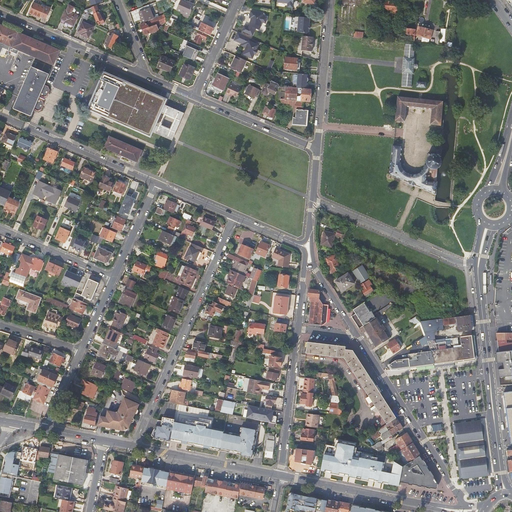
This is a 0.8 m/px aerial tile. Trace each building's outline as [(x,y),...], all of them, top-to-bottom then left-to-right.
[(183,0),(181,0),(177,10),(189,15),(194,5),(183,0)] [(398,0),(385,0),(384,11),(390,12),(398,13),(399,0),(398,0)] [(139,8),(140,11),(150,7),(158,4),(157,1),(139,8)] [(29,12),(40,17),(41,16),(45,8),(34,3),(29,12)] [(69,5),(67,10),(65,10),(61,19),(66,20),(66,22),(73,25),(78,15),(74,14),(76,9),(74,8),(74,7),(69,5)] [(89,13),(91,15),(93,16),(96,22),(97,21),(99,24),(100,24),(104,23),(97,5),(84,10),(87,13),(89,13)] [(150,7),(140,11),(139,11),(143,22),(154,18),(150,7)] [(45,8),(41,16),(45,18),(49,10),(45,8)] [(87,20),(90,15),(87,13),(84,10),(81,17),(87,20)] [(264,16),(265,13),(251,11),(250,17),(252,18),(251,23),(252,23),(251,25),(250,25),(249,25),(248,27),(245,26),(243,31),(253,35),(256,28),(259,29),(261,25),(262,21),(266,22),(267,17),(264,16)] [(166,21),(163,14),(154,18),(154,19),(140,24),(144,34),(158,29),(156,25),(166,21)] [(171,25),(174,19),(172,18),(169,16),(165,24),(163,29),(165,30),(168,24),(171,25)] [(299,16),(297,32),(309,33),(310,17),(299,16)] [(81,35),(88,38),(93,27),(82,22),(78,31),(82,33),(81,35)] [(0,23),(0,49),(2,50),(3,48),(9,50),(11,47),(53,65),(60,50),(0,23)] [(191,25),(191,26),(199,30),(208,34),(210,35),(213,28),(202,23),(200,28),(191,25)] [(419,35),(418,39),(422,40),(423,36),(430,38),(433,30),(429,29),(430,26),(423,24),(422,27),(419,26),(417,35),(419,35)] [(410,40),(415,41),(416,29),(404,28),(402,42),(407,42),(408,38),(406,38),(406,35),(410,35),(410,40)] [(206,40),(208,34),(199,30),(194,41),(200,44),(203,38),(206,40)] [(251,38),(238,33),(234,40),(247,46),(246,48),(243,55),(252,59),(254,55),(256,55),(257,55),(258,52),(257,51),(258,50),(256,50),(258,45),(249,41),(251,38)] [(118,36),(113,34),(112,37),(109,35),(105,44),(112,48),(118,36)] [(312,51),(313,37),(303,36),(302,50),(312,51)] [(187,45),(182,55),(194,60),(196,55),(197,55),(200,51),(197,49),(198,45),(188,41),(186,45),(187,45)] [(403,73),(402,80),(402,86),(412,87),(413,74),(414,74),(415,66),(415,64),(415,57),(414,57),(416,45),(406,44),(404,56),(403,56),(402,73),(403,73)] [(170,73),(175,61),(163,56),(161,59),(160,58),(156,67),(170,73)] [(241,73),(247,60),(236,56),(231,68),(236,71),(241,73)] [(298,62),(298,58),(285,57),(285,69),(297,70),(298,62)] [(179,75),(190,79),(195,67),(189,64),(188,65),(186,64),(186,65),(184,64),(179,75)] [(43,100),(39,98),(38,98),(39,95),(40,95),(44,97),(48,96),(50,90),(49,86),(45,85),(44,84),(48,74),(33,67),(15,107),(30,114),(33,109),(34,109),(38,111),(42,109),(44,104),(43,100)] [(276,82),(277,80),(270,70),(268,75),(276,82)] [(163,103),(165,100),(104,73),(89,109),(150,135),(151,131),(163,103)] [(213,86),(223,90),(224,90),(229,78),(218,73),(213,85),(213,86)] [(306,88),(307,81),(308,81),(308,80),(308,79),(308,78),(308,77),(307,77),(307,74),(298,73),(297,88),(306,88)] [(263,87),(251,82),(247,91),(246,93),(255,97),(255,96),(258,97),(263,87)] [(269,91),(277,95),(279,89),(276,87),(276,85),(271,82),(270,85),(266,83),(263,92),(264,94),(265,95),(268,94),(269,91)] [(241,88),(230,83),(225,94),(230,95),(230,94),(232,95),(237,97),(241,88)] [(285,100),(286,87),(280,86),(279,89),(277,95),(275,99),(285,100)] [(310,102),(311,89),(306,88),(297,88),(293,87),(286,87),(285,100),(275,99),(293,108),(294,108),(303,109),(304,101),(310,102)] [(406,106),(419,107),(432,109),(430,124),(441,125),(443,101),(398,97),(395,120),(405,121),(406,106)] [(163,103),(151,131),(171,140),(183,112),(163,103)] [(277,110),(271,107),(271,108),(268,114),(267,115),(274,118),(277,110)] [(307,125),(308,110),(296,109),(295,117),(293,117),(292,124),(307,125)] [(410,130),(412,118),(424,120),(425,114),(407,112),(405,130),(410,130)] [(6,147),(11,149),(17,136),(11,134),(10,134),(6,132),(2,141),(8,144),(6,147)] [(33,142),(21,136),(17,145),(30,150),(33,142)] [(105,147),(137,161),(142,150),(109,136),(105,147)] [(400,178),(414,184),(416,185),(418,180),(418,177),(418,174),(417,173),(416,174),(414,174),(412,174),(409,173),(407,173),(405,171),(403,169),(402,167),(401,165),(401,163),(401,161),(401,159),(402,146),(397,145),(393,145),(390,174),(400,178)] [(58,152),(48,148),(44,159),(53,163),(58,152)] [(428,167),(430,168),(431,169),(433,169),(435,169),(436,169),(438,168),(440,167),(441,165),(442,163),(442,161),(442,160),(441,159),(441,157),(440,156),(440,155),(440,154),(439,153),(438,153),(438,154),(437,154),(436,154),(435,154),(434,154),(432,154),(431,154),(431,153),(430,153),(429,153),(428,154),(428,155),(429,156),(428,157),(427,158),(426,160),(426,161),(426,163),(427,164),(427,165),(428,167)] [(76,163),(64,158),(61,165),(73,170),(76,163)] [(1,169),(6,171),(10,162),(5,160),(1,169)] [(429,170),(430,168),(428,167),(427,165),(427,164),(426,163),(425,163),(425,165),(424,166),(423,168),(422,170),(424,172),(425,174),(424,176),(424,178),(420,187),(422,188),(436,193),(436,181),(431,181),(427,180),(427,173),(428,172),(429,170)] [(88,169),(83,167),(79,177),(80,177),(80,178),(83,180),(84,179),(93,182),(97,173),(91,170),(91,171),(88,170),(88,169)] [(416,185),(420,187),(424,178),(424,176),(425,174),(424,172),(422,170),(420,172),(417,173),(418,174),(418,177),(418,180),(416,185)] [(98,187),(110,192),(114,183),(108,181),(110,178),(103,176),(98,187)] [(33,194),(44,198),(45,195),(48,196),(47,200),(57,204),(63,190),(39,180),(33,194)] [(127,185),(117,181),(113,190),(123,194),(127,185)] [(138,189),(130,186),(127,194),(134,198),(138,189)] [(0,202),(6,205),(9,197),(11,192),(0,187),(0,202)] [(68,196),(64,206),(76,211),(81,201),(68,196)] [(21,202),(9,197),(6,205),(5,207),(9,209),(11,210),(11,211),(16,213),(21,202)] [(167,200),(163,209),(166,210),(173,213),(177,204),(167,200)] [(130,211),(121,207),(117,216),(118,216),(126,220),(130,211)] [(164,216),(166,210),(163,209),(158,207),(156,213),(164,216)] [(48,220),(38,216),(34,226),(43,230),(48,220)] [(124,224),(126,220),(118,216),(116,219),(114,218),(111,224),(105,221),(104,224),(122,232),(126,224),(124,224)] [(170,224),(167,232),(172,235),(174,231),(174,230),(176,230),(177,227),(178,227),(180,221),(171,217),(168,223),(170,224)] [(204,217),(201,225),(212,230),(216,222),(204,217)] [(190,225),(191,221),(190,220),(188,220),(181,234),(180,238),(183,239),(183,240),(185,236),(186,233),(188,234),(191,236),(195,228),(190,225)] [(104,227),(100,237),(112,242),(116,232),(104,227)] [(70,231),(61,228),(56,239),(65,243),(70,231)] [(170,244),(174,235),(172,235),(167,232),(162,230),(159,239),(170,244)] [(340,242),(342,242),(346,233),(338,230),(336,235),(342,238),(340,242)] [(334,234),(324,232),(322,244),(332,246),(334,234)] [(81,252),(86,241),(77,237),(72,248),(81,252)] [(196,240),(194,244),(203,248),(205,243),(196,240)] [(270,245),(261,241),(256,253),(265,257),(270,245)] [(15,247),(5,242),(5,244),(1,251),(11,255),(15,247)] [(197,262),(203,248),(194,244),(192,243),(186,257),(197,262)] [(253,250),(242,245),(238,254),(249,259),(253,250)] [(113,253),(99,247),(94,258),(106,263),(109,262),(113,253)] [(164,266),(169,255),(168,255),(159,251),(156,259),(158,260),(157,263),(164,266)] [(289,254),(274,252),(273,259),(279,260),(278,266),(288,268),(289,254)] [(229,253),(227,257),(235,261),(239,262),(247,266),(249,262),(229,253)] [(39,271),(43,261),(37,259),(34,258),(33,259),(29,257),(29,256),(23,254),(22,255),(15,272),(26,277),(27,274),(30,267),(39,271)] [(336,254),(325,258),(330,274),(341,270),(336,254)] [(46,269),(59,275),(63,268),(49,262),(46,269)] [(146,266),(137,262),(133,269),(139,272),(138,275),(142,277),(145,270),(148,271),(150,271),(152,266),(147,264),(146,266)] [(239,262),(235,271),(246,276),(247,273),(245,272),(247,266),(239,262)] [(368,279),(357,262),(349,267),(352,272),(360,284),(368,279)] [(196,270),(186,266),(185,267),(182,274),(179,282),(189,287),(196,270)] [(258,281),(262,271),(254,268),(250,277),(258,281)] [(165,274),(166,271),(161,270),(158,276),(164,279),(166,275),(165,274)] [(231,270),(226,283),(229,284),(238,288),(240,289),(246,276),(235,271),(231,270)] [(67,271),(63,281),(78,287),(83,278),(76,275),(75,275),(72,274),(72,273),(67,271)] [(348,273),(335,282),(342,292),(355,283),(348,273)] [(288,287),(289,276),(280,275),(278,286),(288,287)] [(82,295),(76,293),(74,298),(75,298),(83,301),(85,297),(92,300),(99,283),(89,279),(82,295)] [(129,279),(126,286),(127,287),(132,289),(135,282),(129,279)] [(372,285),(369,280),(361,285),(364,290),(362,291),(367,297),(372,293),(371,293),(373,292),(370,286),(372,285)] [(234,297),(238,288),(229,284),(225,293),(234,297)] [(137,293),(126,288),(120,302),(131,307),(137,293)] [(42,298),(20,289),(16,299),(29,303),(26,310),(36,313),(42,298)] [(311,301),(308,323),(323,325),(326,322),(328,305),(323,305),(319,299),(320,290),(309,289),(308,294),(308,297),(310,297),(310,301),(311,301)] [(184,298),(177,294),(176,297),(175,296),(169,309),(179,313),(184,301),(183,300),(184,298)] [(259,304),(261,297),(254,295),(252,300),(252,302),(259,304)] [(289,298),(275,296),(273,313),(287,315),(289,298)] [(0,312),(5,315),(12,301),(4,297),(1,306),(0,305),(0,312)] [(228,306),(230,302),(219,297),(217,301),(228,306)] [(83,313),(87,303),(83,301),(75,298),(70,308),(83,313)] [(52,299),(50,303),(54,304),(65,309),(67,305),(52,299)] [(224,307),(213,301),(211,305),(210,304),(209,306),(205,313),(213,317),(216,312),(220,314),(224,307)] [(356,314),(352,316),(354,320),(359,328),(363,326),(377,317),(394,306),(392,303),(373,314),(371,311),(370,312),(364,302),(353,310),(356,314)] [(247,309),(241,327),(244,328),(250,310),(247,309)] [(121,329),(128,315),(117,311),(113,320),(114,320),(112,325),(121,329)] [(48,312),(43,326),(55,330),(56,326),(60,327),(64,318),(48,312)] [(82,320),(69,314),(65,323),(78,329),(82,320)] [(176,319),(168,315),(163,327),(171,330),(176,319)] [(459,331),(472,330),(471,322),(470,315),(455,317),(420,321),(425,335),(427,341),(435,340),(434,334),(432,334),(432,331),(443,329),(443,325),(448,325),(455,324),(458,324),(458,327),(456,327),(456,329),(458,329),(459,331)] [(409,321),(411,324),(413,326),(420,321),(416,316),(409,321)] [(363,326),(377,346),(390,338),(377,317),(363,326)] [(264,334),(265,325),(254,323),(254,324),(249,324),(248,334),(253,334),(253,333),(264,334)] [(286,325),(275,324),(275,331),(286,332),(286,325)] [(223,327),(210,325),(208,337),(220,339),(223,327)] [(233,340),(240,342),(244,328),(241,327),(240,331),(237,330),(233,340)] [(116,344),(121,333),(110,328),(105,340),(116,344)] [(167,336),(168,333),(160,329),(154,344),(163,348),(168,337),(167,336)] [(511,333),(497,333),(499,352),(511,350),(511,344),(508,345),(507,340),(511,340),(511,333)] [(135,336),(132,334),(131,337),(134,339),(146,344),(148,341),(135,335),(135,336)] [(421,345),(428,344),(427,341),(425,335),(418,340),(421,345)] [(437,350),(431,351),(434,364),(475,358),(473,335),(461,337),(462,347),(437,350)] [(19,343),(8,338),(5,346),(3,350),(13,355),(19,343)] [(401,348),(394,339),(387,344),(393,353),(401,348)] [(195,340),(193,350),(200,351),(204,352),(205,342),(195,340)] [(437,350),(435,340),(427,341),(428,344),(431,351),(437,350)] [(376,408),(386,424),(396,418),(393,412),(390,408),(386,402),(381,395),(377,388),(370,377),(363,366),(353,351),(345,350),(346,347),(307,342),(306,354),(344,358),(369,397),(366,399),(369,403),(372,401),(376,408)] [(119,362),(124,352),(102,343),(97,355),(107,359),(109,353),(117,356),(116,361),(119,362)] [(157,352),(158,349),(150,346),(147,352),(145,351),(142,356),(145,357),(145,358),(147,358),(146,360),(149,362),(150,360),(155,362),(159,353),(157,352)] [(30,350),(24,348),(21,354),(27,356),(28,354),(35,356),(35,357),(40,358),(41,358),(43,351),(38,349),(35,348),(30,347),(30,350)] [(511,350),(499,352),(496,353),(497,363),(500,363),(499,369),(498,369),(500,386),(503,385),(508,385),(511,384),(511,350)] [(193,352),(188,351),(186,357),(185,357),(184,361),(187,361),(188,360),(194,361),(195,359),(196,353),(193,352)] [(389,365),(392,369),(434,364),(431,351),(408,354),(409,358),(396,360),(389,365)] [(64,358),(54,353),(50,362),(60,367),(64,358)] [(282,358),(270,356),(269,366),(281,367),(282,358)] [(49,361),(45,359),(42,365),(54,371),(56,367),(48,363),(49,361)] [(147,371),(151,364),(139,359),(134,370),(139,372),(138,373),(142,375),(142,374),(144,375),(146,375),(147,371)] [(106,366),(97,362),(92,373),(101,378),(106,366)] [(53,373),(54,371),(42,365),(40,364),(37,369),(32,381),(40,384),(41,384),(50,389),(52,386),(52,387),(57,375),(53,373)] [(183,379),(192,380),(193,376),(197,377),(199,368),(185,365),(183,379)] [(280,374),(281,370),(270,368),(269,372),(268,371),(266,379),(277,381),(278,373),(280,374)] [(332,390),(337,388),(333,374),(330,375),(330,374),(317,372),(317,376),(320,375),(320,377),(328,375),(332,390)] [(126,378),(121,388),(132,393),(134,389),(136,388),(137,385),(136,382),(130,380),(131,378),(129,377),(128,379),(126,378)] [(304,392),(307,393),(313,393),(314,379),(305,378),(304,382),(305,383),(304,392)] [(92,398),(98,386),(83,379),(81,383),(85,385),(84,387),(85,387),(82,393),(92,398)] [(190,391),(192,380),(183,379),(182,382),(181,389),(190,391)] [(250,379),(247,391),(258,394),(260,387),(261,387),(261,388),(269,390),(270,383),(262,381),(250,379)] [(16,387),(5,382),(3,387),(1,393),(12,398),(16,387)] [(32,392),(36,394),(37,391),(34,389),(35,387),(27,383),(23,391),(31,395),(32,392)] [(50,389),(41,384),(40,384),(39,386),(38,385),(36,388),(38,389),(37,391),(36,394),(33,399),(36,400),(36,401),(40,403),(40,402),(44,403),(46,398),(47,398),(49,394),(48,394),(50,389)] [(172,389),(169,402),(176,403),(178,404),(183,405),(186,392),(172,389)] [(311,406),(313,393),(307,393),(307,394),(302,394),(301,403),(306,404),(306,406),(311,406)] [(322,401),(330,402),(340,403),(338,396),(329,395),(323,394),(322,401)] [(266,403),(265,408),(272,410),(273,402),(276,402),(276,397),(275,397),(267,396),(266,401),(266,403)] [(129,428),(140,405),(126,399),(125,398),(119,412),(116,413),(108,411),(108,413),(106,420),(105,419),(103,427),(124,431),(129,428)] [(84,407),(86,403),(80,401),(77,410),(82,411),(84,407)] [(330,402),(329,413),(342,414),(340,403),(330,402)] [(249,405),(247,418),(267,422),(272,423),(275,423),(276,423),(277,417),(273,416),(274,410),(272,410),(265,408),(249,405)] [(86,415),(85,422),(95,424),(97,412),(95,412),(96,408),(93,408),(93,409),(88,408),(87,415),(86,415)] [(306,421),(306,426),(318,428),(319,415),(309,414),(308,422),(306,421)] [(100,416),(97,426),(103,427),(105,419),(106,420),(107,418),(100,416)] [(162,421),(158,420),(152,435),(153,436),(171,440),(174,422),(175,419),(163,417),(162,421)] [(384,440),(403,428),(399,423),(396,418),(386,424),(371,434),(374,440),(381,435),(379,432),(387,427),(389,430),(382,434),(381,436),(384,440)] [(171,440),(220,450),(224,433),(224,432),(206,428),(206,427),(196,424),(196,426),(174,422),(171,440)] [(487,473),(481,423),(456,426),(462,476),(487,473)] [(241,436),(224,433),(220,450),(252,457),(257,430),(243,427),(241,436)] [(314,430),(302,429),(301,440),(313,441),(314,430)] [(394,448),(397,452),(412,443),(411,440),(406,433),(396,440),(399,445),(394,448)] [(274,436),(265,435),(264,445),(266,445),(265,457),(272,457),(274,446),(275,446),(276,443),(274,443),(274,440),(274,436)] [(398,487),(399,482),(401,476),(403,466),(393,461),(391,473),(382,471),(384,462),(353,456),(355,446),(337,443),(335,456),(324,454),(321,472),(325,473),(324,478),(331,479),(332,475),(343,477),(342,481),(354,483),(355,480),(368,482),(367,486),(383,489),(384,484),(398,487)] [(402,459),(405,465),(420,456),(420,455),(415,447),(412,443),(397,452),(396,453),(400,460),(402,459)] [(50,448),(41,446),(39,456),(48,458),(50,448)] [(22,458),(36,460),(38,451),(24,448),(22,458)] [(314,450),(296,448),(295,462),(311,465),(314,450)] [(19,468),(19,465),(13,464),(14,457),(17,458),(18,453),(14,452),(8,454),(5,459),(3,469),(5,469),(4,477),(2,477),(1,480),(0,485),(0,492),(1,492),(0,494),(0,495),(9,497),(10,492),(12,481),(13,476),(14,474),(17,474),(19,468)] [(59,454),(52,453),(50,463),(51,464),(49,472),(55,473),(59,454)] [(88,460),(59,454),(55,473),(54,479),(83,485),(88,460)] [(423,460),(420,456),(405,465),(403,466),(401,476),(399,482),(408,483),(407,485),(412,486),(412,485),(417,486),(417,487),(421,487),(421,486),(426,487),(426,488),(430,489),(430,488),(436,489),(437,483),(433,477),(434,476),(430,470),(430,471),(428,468),(426,466),(427,466),(424,461),(423,460)] [(123,463),(113,461),(113,464),(111,464),(111,468),(112,468),(111,472),(121,474),(123,463)] [(130,475),(142,477),(144,468),(144,467),(140,466),(140,467),(132,466),(130,475)] [(152,470),(144,468),(142,477),(141,485),(166,490),(166,488),(169,472),(153,469),(152,470)] [(195,477),(169,472),(166,488),(192,493),(195,477)] [(202,485),(206,486),(208,478),(208,477),(204,476),(204,478),(196,477),(194,486),(202,487),(202,485)] [(205,492),(218,494),(220,480),(218,480),(208,478),(206,486),(205,492)] [(218,494),(238,498),(238,494),(240,484),(224,481),(220,480),(218,494)] [(263,499),(265,489),(241,483),(240,484),(238,494),(263,499)] [(59,485),(56,498),(63,499),(69,501),(71,488),(59,485)] [(104,510),(113,511),(120,511),(122,504),(125,505),(126,499),(124,499),(126,489),(116,487),(112,504),(111,504),(111,505),(110,506),(105,505),(104,510)] [(315,511),(316,510),(325,511),(327,501),(290,493),(290,494),(286,511),(294,511),(297,511),(299,511),(300,509),(313,511),(315,511)] [(63,499),(60,511),(72,511),(73,510),(72,509),(73,501),(69,501),(63,499)] [(337,511),(340,502),(327,499),(327,501),(325,511),(330,511),(337,511)] [(0,510),(7,511),(10,511),(12,503),(1,500),(0,507),(0,510)] [(348,511),(350,504),(340,502),(337,511),(348,511)]
